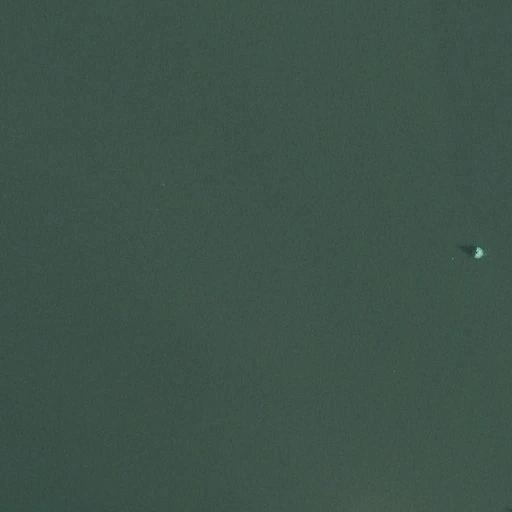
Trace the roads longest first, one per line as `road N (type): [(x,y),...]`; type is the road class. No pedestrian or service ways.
road 1 (trunk): [(511,52),(262,34),(0,38)]
road 2 (trunk): [(0,82),(261,78),(511,96)]
